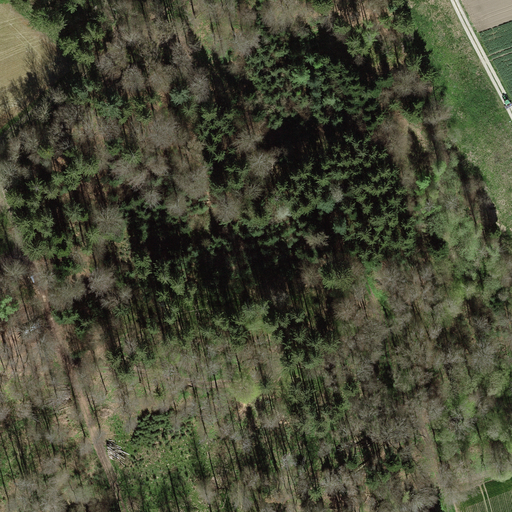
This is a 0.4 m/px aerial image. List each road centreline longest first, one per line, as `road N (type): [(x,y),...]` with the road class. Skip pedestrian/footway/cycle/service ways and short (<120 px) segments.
road 1 (track): [(20,245),(124,511)]
road 2 (track): [(511,114),(454,0)]
